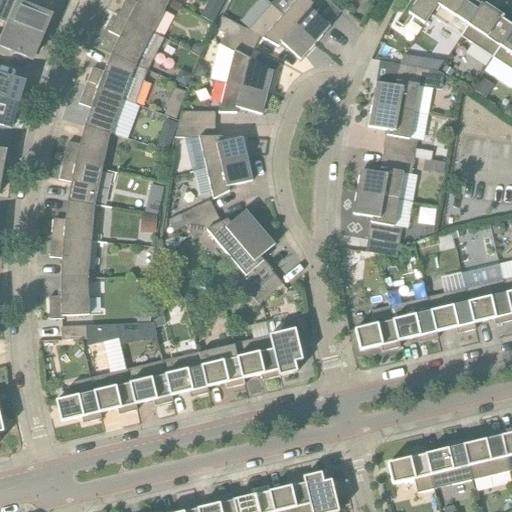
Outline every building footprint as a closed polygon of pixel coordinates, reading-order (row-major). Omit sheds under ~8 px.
[(125,0),(118,15),(153,34),(169,3),(170,4),(171,2),(170,2),(170,1),(168,0),(140,0),(137,5),(127,0),(125,0)] [(213,0),(204,13),(214,20),(228,0),(213,0)] [(259,33),(280,9),(269,0),(264,0),(246,21),(259,33)] [(330,29),(329,28),(315,16),(329,1),(327,0),(300,0),(284,18),(314,45),(315,46),(330,29)] [(411,18),(423,26),(440,0),(411,0),(396,25),(403,29),(411,18)] [(430,18),(461,38),(481,7),(470,0),(440,0),(423,26),(424,26),(430,18)] [(8,25),(41,39),(50,20),(43,17),(44,15),(17,3),(8,25)] [(461,38),(492,59),(511,29),(511,27),(481,7),(461,38)] [(112,55),(136,66),(153,34),(118,15),(108,34),(119,39),(112,55)] [(315,46),(314,45),(284,18),(262,41),(278,50),(281,46),(300,63),(315,46)] [(232,22),(225,35),(253,49),(259,38),(232,22)] [(41,39),(8,25),(0,43),(0,48),(25,59),(26,57),(33,60),(41,39)] [(511,29),(492,59),(511,72),(511,29)] [(273,74),(271,73),(253,69),(255,64),(247,60),(253,49),(225,35),(219,45),(233,54),(226,85),(267,95),(273,74)] [(86,87),(123,100),(135,68),(136,68),(136,67),(136,66),(112,55),(104,74),(92,70),(86,87)] [(432,73),(437,74),(443,64),(424,60),(418,70),(432,73)] [(207,80),(209,73),(206,68),(200,66),(197,76),(207,80)] [(371,107),(415,114),(420,89),(429,91),(432,73),(418,70),(398,67),(398,70),(395,88),(375,85),(371,107)] [(0,101),(17,107),(23,86),(16,84),(17,82),(0,77),(0,101)] [(237,111),(260,117),(262,117),(267,95),(226,85),(218,115),(236,116),(237,111)] [(85,127),(110,135),(123,100),(86,87),(79,106),(90,110),(85,127)] [(17,107),(0,101),(0,127),(3,128),(4,126),(11,128),(17,107)] [(383,154),(415,159),(419,143),(410,141),(415,114),(371,107),(367,129),(387,132),(383,154)] [(181,114),(178,127),(214,127),(214,114),(181,114)] [(63,162),(102,170),(110,137),(110,135),(85,127),(79,147),(67,144),(63,162)] [(242,140),(241,140),(223,144),(222,139),(213,139),(214,127),(178,127),(174,140),(198,140),(206,171),(247,161),(242,140)] [(356,194),(399,202),(404,176),(412,178),(415,159),(383,154),(379,176),(359,172),(356,194)] [(228,189),(251,184),(252,183),(247,161),(206,171),(213,202),(229,194),(228,189)] [(68,202),(95,207),(94,207),(102,170),(63,162),(59,182),(71,184),(68,202)] [(441,177),(443,166),(422,162),(420,174),(441,177)] [(367,242),(399,248),(402,230),(394,228),(399,202),(356,194),(352,216),(371,220),(367,242)] [(51,239),(90,243),(94,208),(95,207),(68,202),(65,222),(53,221),(51,239)] [(186,228),(214,214),(208,203),(180,217),(186,228)] [(228,257),(260,229),(245,213),(230,225),(227,221),(219,225),(214,214),(186,228),(192,240),(206,233),(228,257)] [(178,217),(167,223),(172,234),(184,229),(178,217)] [(250,297),(274,276),(259,259),(274,247),(260,229),(228,257),(246,276),(238,283),(250,297)] [(61,279),(87,279),(90,243),(51,239),(49,260),(61,261),(61,279)] [(399,248),(367,242),(365,254),(396,260),(399,248)] [(274,276),(250,297),(258,307),(282,286),(274,276)] [(87,279),(61,279),(60,299),(48,299),(49,322),(63,321),(63,319),(89,318),(87,281),(88,281),(88,279),(87,279)] [(511,279),(503,282),(511,317),(511,316),(511,279)] [(511,322),(511,317),(503,282),(465,291),(474,326),(493,321),(495,327),(511,322)] [(475,331),(474,326),(465,291),(427,300),(436,335),(456,330),(457,336),(475,331)] [(173,308),(185,301),(180,293),(168,301),(173,308)] [(438,340),(436,335),(427,300),(390,309),(399,344),(418,339),(419,345),(438,340)] [(400,349),(399,344),(390,309),(372,313),(375,327),(354,332),(357,342),(361,341),(364,352),(380,348),(382,354),(400,349)] [(270,338),(279,378),(297,374),(294,365),(302,363),(292,322),(283,325),(286,334),(270,338)] [(116,328),(119,341),(121,349),(143,344),(139,326),(116,328)] [(119,341),(116,328),(86,329),(86,341),(87,349),(119,341)] [(62,342),(86,341),(86,329),(61,330),(62,342)] [(262,383),(279,378),(270,338),(234,346),(243,381),(260,377),(262,383)] [(244,387),(243,381),(234,346),(198,355),(207,390),(224,385),(226,391),(244,387)] [(207,390),(198,355),(162,363),(171,398),(189,394),(190,400),(208,395),(207,390)] [(171,398),(162,363),(126,372),(136,407),(153,403),(154,408),(173,404),(171,398)] [(135,407),(136,407),(126,372),(91,381),(100,415),(117,411),(118,417),(137,413),(135,407)] [(100,415),(91,381),(73,385),(76,398),(55,403),(61,425),(81,420),(83,426),(101,421),(100,415)] [(472,482),(510,473),(502,438),(500,432),(482,437),(483,442),(464,447),(472,482)] [(510,473),(511,472),(511,435),(502,438),(510,473)] [(434,491),(472,482),(464,447),(462,441),(444,446),(445,451),(426,456),(434,491)] [(417,495),(434,491),(426,456),(425,450),(406,455),(408,461),(387,466),(392,487),(413,481),(417,495)] [(304,479),(310,511),(337,511),(331,483),(323,485),(321,475),(304,479)] [(273,511),(310,511),(304,479),(286,484),(287,489),(270,494),(273,511)] [(236,511),(273,511),(270,494),(268,488),(250,492),(251,498),(234,502),(236,511)] [(198,511),(236,511),(234,502),(232,496),(214,501),(216,507),(198,511)]
